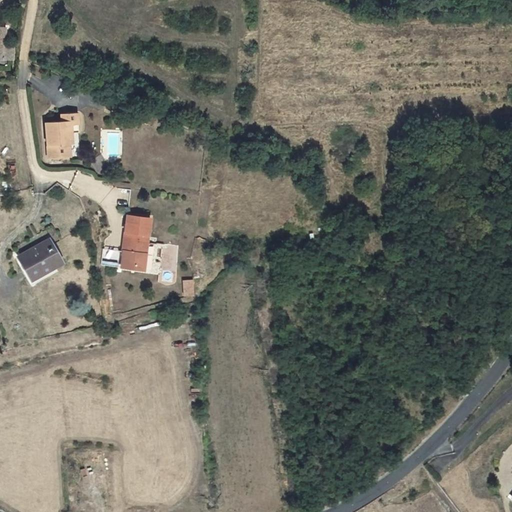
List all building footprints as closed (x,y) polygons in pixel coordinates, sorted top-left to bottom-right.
[(0,62),(1,66),(12,65),(10,52),(0,52),(0,51),(0,62)] [(100,110),(115,113),(117,104),(102,101),(100,110)] [(82,138),(81,118),(64,120),(65,126),(48,128),(49,147),(52,146),(52,151),(49,151),(52,165),(75,163),(73,150),(78,150),(77,138),(82,138)] [(147,220),(124,217),(119,252),(137,255),(138,246),(143,246),(147,220)] [(39,237),(19,245),(21,251),(41,242),(39,237)] [(27,284),(24,285),(28,293),(49,282),(47,277),(60,270),(48,248),(17,264),(27,284)] [(137,255),(119,252),(119,253),(99,250),(97,266),(140,272),(142,255),(137,255)] [(190,282),(181,282),(183,297),(191,297),(190,282)]
